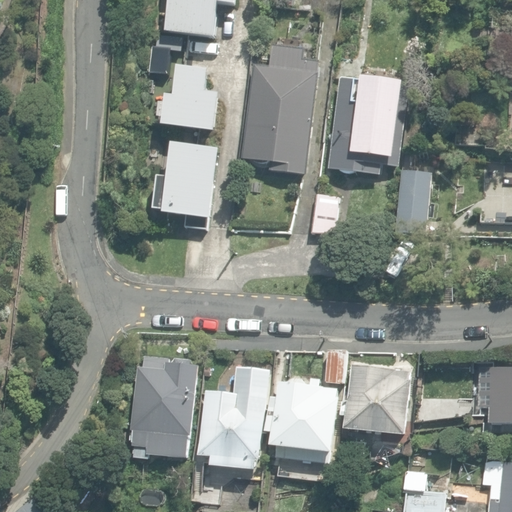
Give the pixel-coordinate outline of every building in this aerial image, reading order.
[(238,7),(239,0),(173,0),(169,34),(218,40),(222,5),(238,7)] [(271,173),(309,177),(322,61),(307,60),(308,49),(274,45),(271,66),(256,64),(245,160),(272,163),(271,173)] [(166,128),(218,134),(222,97),(209,95),(212,74),(181,70),(178,98),(170,97),(166,128)] [(330,171),(382,177),(383,168),(400,170),(410,87),(342,79),(330,171)] [(466,149),(487,149),(487,131),(466,131),(466,149)] [(214,222),(223,151),(175,145),(171,179),(160,178),(156,211),(167,212),(166,216),(214,222)] [(403,171),(397,234),(428,236),(434,173),(403,171)] [(316,235),(338,237),(338,235),(343,199),(320,196),(316,235)] [(330,384),(349,386),(352,353),(332,352),(330,384)] [(137,460),(153,461),(153,458),(192,460),(194,439),(197,439),(201,369),(198,367),(196,362),(147,359),(147,369),(141,369),(137,433),(136,432),(136,448),(137,448),(137,460)] [(348,430),(411,438),(418,383),(414,382),(415,374),(356,366),(351,404),(347,403),(345,417),(350,418),(348,430)] [(279,459),(333,466),(334,455),(337,455),(344,400),(340,400),(342,391),(323,388),(324,382),(315,380),(314,387),(309,386),(306,382),(296,381),(292,384),(283,383),(280,408),(273,407),(270,433),(276,433),(274,447),(280,448),(279,459)] [(215,459),(214,468),(259,473),(261,464),(263,464),(272,389),(249,386),(249,389),(241,388),(240,397),(210,394),(206,426),(201,426),(199,443),(204,444),(203,457),(215,459)] [(366,450),(343,447),(339,467),(364,470),(366,450)] [(421,465),(422,451),(411,449),(410,464),(421,465)] [(511,511),(511,463),(507,463),(501,511),(497,511),(496,511),(495,511),(511,511)] [(407,511),(447,511),(449,495),(409,492),(407,511)] [(25,511),(47,511),(38,501),(25,511)]
